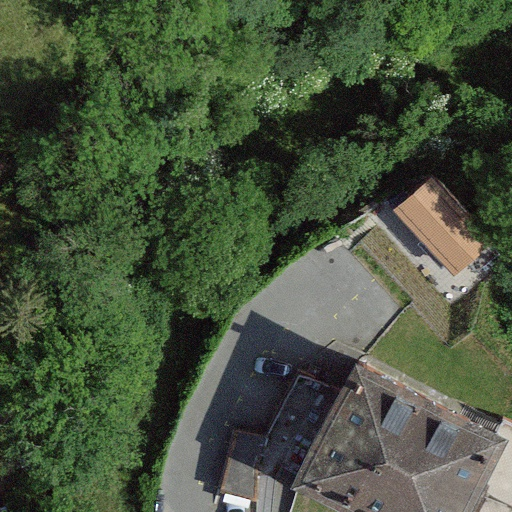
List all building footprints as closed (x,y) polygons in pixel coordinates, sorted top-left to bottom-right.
[(491,233),(434,172),(396,208),(453,268),(491,233)] [(60,366),(28,330),(0,355),(0,400),(10,411),(60,366)] [(354,355),(293,477),(363,511),(458,511),(469,490),(501,428),(354,355)] [(511,427),(503,423),(501,428),(469,490),(511,511),(511,427)] [(236,433),(226,488),(253,493),(262,437),(236,433)]
